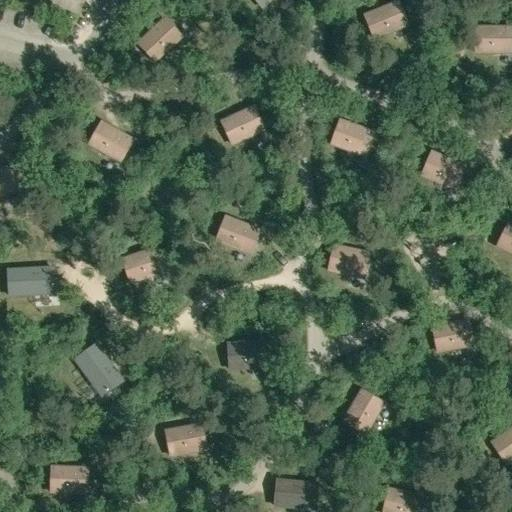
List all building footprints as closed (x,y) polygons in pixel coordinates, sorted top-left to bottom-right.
[(256,0),(264,9),(274,0),(256,0)] [(398,3),(365,16),(375,40),(408,27),(398,3)] [(164,19),(139,43),(157,62),(182,38),(164,19)] [(476,27),(476,53),(511,53),(511,27),(476,27)] [(316,67),(330,67),(331,41),(316,41),(316,67)] [(253,107),(221,122),(232,146),(264,131),(253,107)] [(341,122),(332,145),(364,157),(373,134),(341,122)] [(103,123),(89,146),(120,164),(133,141),(103,123)] [(422,176),(454,190),(464,166),(432,153),(422,176)] [(12,165),(0,170),(0,198),(22,189),(12,165)] [(227,217),(218,241),(250,253),(259,230),(227,217)] [(511,225),(509,224),(498,247),(511,254),(511,225)] [(335,247),(330,271),(363,278),(369,254),(335,247)] [(155,248),(122,260),(131,284),(164,272),(155,248)] [(9,297),(54,294),(53,269),(8,271),(9,297)] [(467,320),(433,327),(438,352),(472,345),(467,320)] [(229,345),(230,370),(265,368),(263,343),(229,345)] [(122,382),(96,346),(75,361),(102,397),(122,382)] [(361,391),(344,421),(366,434),(384,404),(361,391)] [(202,424),(167,431),(172,456),(206,449),(202,424)] [(511,460),(511,428),(492,443),(507,464),(511,460)] [(87,468),(52,467),(51,493),(86,494),(87,468)] [(317,485),(277,481),(275,507),(315,511),(317,485)] [(390,489),(385,511),(421,511),(424,497),(390,489)]
